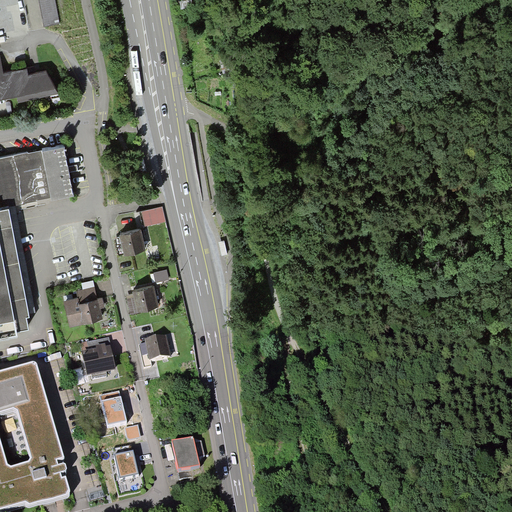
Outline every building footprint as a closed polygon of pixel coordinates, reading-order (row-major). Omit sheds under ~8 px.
[(0,0),(0,42),(15,39),(6,0),(0,0)] [(40,0),(44,24),(60,22),(56,0),(40,0)] [(29,30),(26,16),(14,18),(17,33),(29,30)] [(0,108),(56,94),(49,68),(31,73),(29,65),(5,71),(1,53),(0,53),(0,108)] [(0,159),(0,211),(9,210),(75,196),(64,146),(0,159)] [(143,209),(147,224),(167,220),(164,204),(143,209)] [(9,210),(0,211),(0,339),(18,336),(17,332),(29,330),(27,317),(29,317),(9,210)] [(141,229),(122,232),(126,251),(145,247),(141,229)] [(159,283),(135,287),(138,306),(162,302),(159,283)] [(78,294),(64,297),(71,327),(84,325),(83,320),(95,317),(90,297),(97,295),(96,287),(77,291),(78,294)] [(171,336),(147,341),(151,360),(175,355),(171,336)] [(88,352),(82,353),(89,377),(116,369),(109,344),(110,343),(108,337),(86,344),(88,352)] [(0,511),(10,511),(71,495),(73,490),(70,479),(66,480),(65,475),(72,473),(70,464),(63,466),(61,461),(68,460),(42,367),(34,363),(4,371),(0,372),(0,511)] [(123,402),(106,406),(110,426),(128,422),(123,402)] [(191,439),(170,444),(176,471),(197,467),(191,439)] [(137,457),(117,461),(121,480),(140,476),(137,457)]
